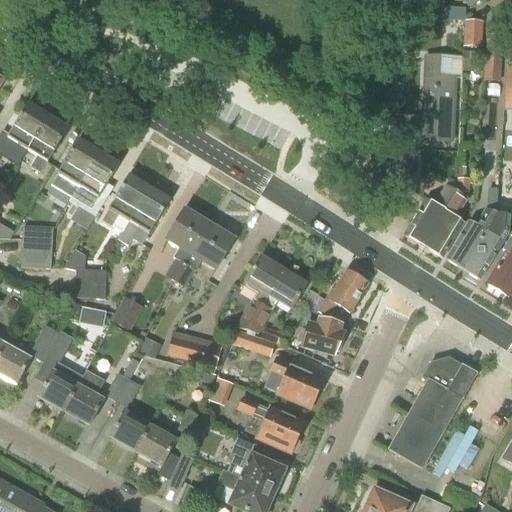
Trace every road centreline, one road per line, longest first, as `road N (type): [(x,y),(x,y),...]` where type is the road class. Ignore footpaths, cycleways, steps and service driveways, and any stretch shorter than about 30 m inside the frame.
road 1 (secondary): [(289,201),(0,23)]
road 2 (residential): [(309,511),(410,275)]
road 3 (residential): [(289,201),(313,153),(298,123),(154,45)]
road 4 (residential): [(0,429),(152,511)]
road 5 (secondary): [(410,275),(289,201)]
